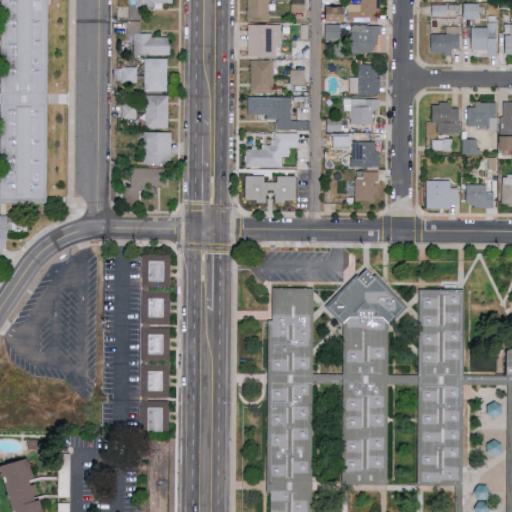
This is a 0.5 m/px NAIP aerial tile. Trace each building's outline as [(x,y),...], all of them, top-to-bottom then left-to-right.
[(52,0),(52,38),(52,99),(52,160),(52,166),(52,210),(5,211),(5,160),(6,99),(6,38),(6,0),(52,0)] [(270,0),(247,0),(248,20),(271,20),(270,0)] [(306,0),(292,0),(293,12),(306,11),(306,0)] [(380,0),(361,0),(362,4),(348,4),(349,21),(381,21),(380,0)] [(461,4),(432,5),(432,17),(449,16),(449,12),(461,11),(461,4)] [(480,20),(481,4),(464,4),(464,19),(480,20)] [(346,22),(346,7),(326,7),(326,21),(346,22)] [(488,28),(472,27),(471,52),(498,53),(499,23),(488,23),(488,28)] [(282,25),(250,24),(249,56),(277,57),(277,47),(281,47),(282,25)] [(377,34),(382,34),(382,26),(352,25),(351,52),(376,53),(377,34)] [(432,54),(453,54),(453,49),(461,50),(461,27),(446,26),(446,35),(433,34),(432,54)] [(144,60),(167,60),(166,93),(144,93),(144,60)] [(251,93),(274,94),(274,60),(252,60),(251,93)] [(291,85),(305,86),(306,63),(292,63),(291,85)] [(349,94),(379,94),(379,65),(359,64),(358,77),(350,77),(349,94)] [(168,97),(168,129),(145,129),(145,97),(168,97)] [(292,98),(249,97),(248,115),(267,115),(267,119),(279,119),(279,130),(291,131),(292,98)] [(379,99),(344,98),(343,111),(350,111),(350,124),(373,125),(373,109),(379,110),(379,99)] [(467,108),(468,129),(497,128),(496,102),(476,103),(476,108),(467,108)] [(511,102),(503,102),(502,132),(511,132),(511,102)] [(453,104),(434,103),(433,123),(438,123),(438,134),(460,135),(461,109),(453,108),(453,104)] [(170,133),(170,165),(142,164),(143,133),(170,133)] [(246,167),(283,167),(283,157),(290,157),(290,148),(299,148),(299,134),(275,134),(275,145),(262,145),(262,149),(246,149),(246,167)] [(511,151),(511,136),(501,137),(501,152),(511,151)] [(463,155),(479,154),(479,139),(463,139),(463,155)] [(377,142),(352,142),(352,167),(381,167),(381,151),(377,151),(377,142)] [(140,202),(140,187),(169,188),(169,169),(132,168),(131,188),(125,188),(125,202),(140,202)] [(380,172),(364,171),(363,179),(356,178),(355,201),(379,201),(380,172)] [(297,176),(278,176),(278,182),(266,182),(266,176),(247,176),(247,202),(268,201),(268,192),(276,192),(276,202),(298,202),(297,176)] [(511,176),(503,176),(502,206),(511,206),(511,176)] [(428,208),(459,208),(458,188),(452,188),(452,181),(427,181),(428,208)] [(488,185),(468,185),(467,207),(495,207),(495,192),(488,192),(488,185)] [(0,263),(0,219),(12,219),(12,221),(13,263),(0,263)] [(174,290),(143,291),(143,281),(143,258),(173,257),(174,280),(174,290)] [(273,511),(275,462),(276,401),(278,340),(279,294),(296,294),(320,294),(320,340),(320,401),(320,462),(320,511),(273,511)] [(175,328),(144,329),(144,295),(174,295),(175,328)] [(388,339),(388,342),(395,342),(394,400),(394,461),(393,494),(358,493),(349,493),(349,462),(350,401),(350,342),(356,342),(356,340),(356,296),(387,295),(388,339)] [(469,495),(423,495),(423,461),(423,400),(423,339),(424,296),(468,295),(468,339),(468,400),(468,461),(469,495)] [(511,379),(499,379),(499,356),(511,348),(511,311),(508,303),(511,300),(511,379)] [(174,364),(144,365),(143,342),(143,331),(174,331),(174,341),(174,364)] [(174,400),(143,401),(143,368),(173,368),(174,400)] [(174,436),(143,437),(143,404),(173,403),(174,436)] [(7,463),(17,511),(47,511),(44,496),(42,496),(39,480),(38,481),(33,458),(7,463)]
